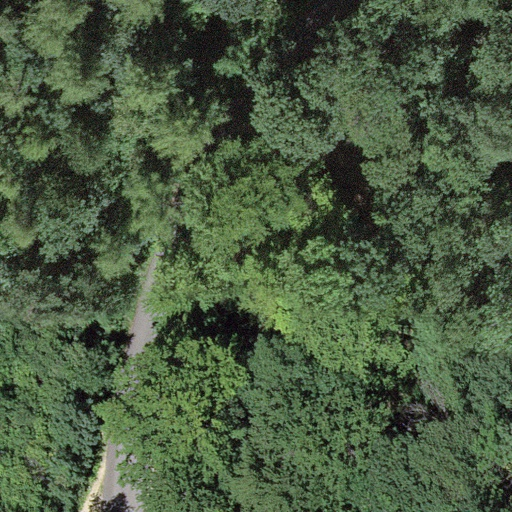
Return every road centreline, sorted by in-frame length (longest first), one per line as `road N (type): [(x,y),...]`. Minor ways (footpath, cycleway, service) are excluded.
road 1 (track): [(268,69),(349,151),(362,183),(373,236),(392,511)]
road 2 (track): [(116,467),(137,351),(180,200),(221,128),(268,69)]
